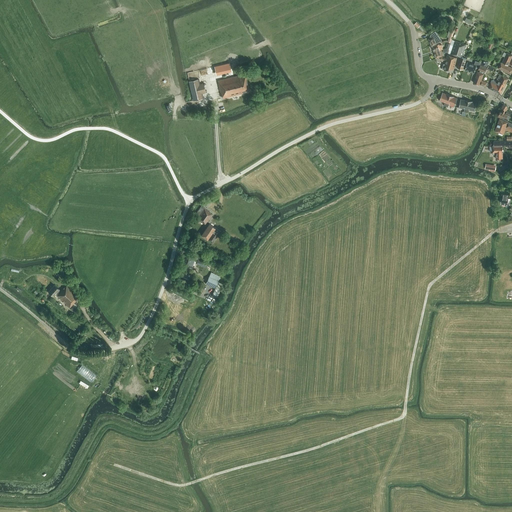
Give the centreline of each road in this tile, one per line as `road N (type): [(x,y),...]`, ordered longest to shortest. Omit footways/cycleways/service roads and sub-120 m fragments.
road 1 (track): [(498,231),(429,285),(398,418),(181,485),(114,464)]
road 2 (unclassified): [(434,79),(424,99),(329,124),(190,201),(145,327),(136,340),(108,349)]
